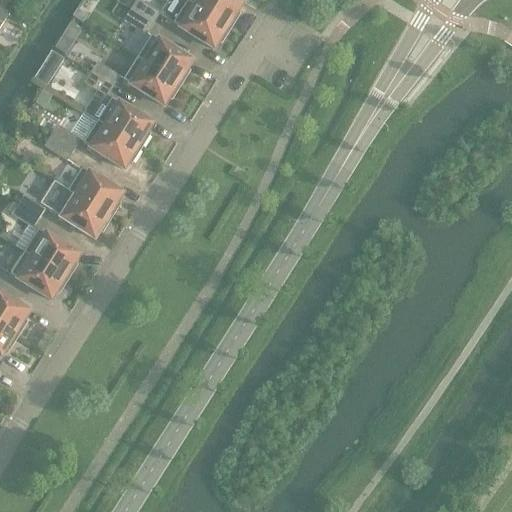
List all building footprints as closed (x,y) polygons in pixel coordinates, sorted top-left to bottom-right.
[(179,0),(187,4),(187,3),(230,31),(239,17),(236,15),(242,7),(231,0),(179,0)] [(153,26),(160,16),(137,2),(131,12),(153,26)] [(230,31),(187,3),(187,4),(173,26),(214,51),(219,43),(222,45),(230,31)] [(9,16),(0,10),(0,24),(2,26),(9,16)] [(153,26),(131,12),(124,23),(147,37),(153,26)] [(63,38),(56,49),(67,56),(74,45),(63,38)] [(180,88),(189,74),(186,72),(192,64),(151,38),(137,60),(180,88)] [(180,88),(137,60),(123,83),(164,108),(169,100),(172,101),(180,88)] [(113,90),(120,79),(98,65),(91,76),(113,90)] [(97,94),(83,115),(97,124),(140,151),(149,137),(147,135),(152,127),(111,101),(107,99),(113,90),(91,76),(84,86),(97,94)] [(140,151),(97,124),(83,146),(124,172),(129,163),(132,165),(140,151)] [(73,153),(80,142),(58,128),(51,139),(73,153)] [(73,153),(51,139),(45,150),(67,164),(73,153)] [(111,221),(119,207),(117,205),(122,197),(82,171),(68,193),(54,184),(54,185),(111,221)] [(111,221),(54,185),(41,205),(25,196),(18,206),(40,220),(46,211),(94,241),(99,233),(102,234),(111,221)] [(40,220),(18,206),(11,217),(34,231),(40,220)] [(68,282),(76,268),(74,266),(79,258),(38,232),(24,255),(68,282)] [(68,282),(24,255),(10,277),(51,302),(56,294),(59,296),(68,282)] [(0,327),(18,339),(26,325),(24,323),(29,315),(0,296),(0,327)] [(18,339),(0,327),(0,358),(1,359),(6,351),(9,352),(18,339)]
